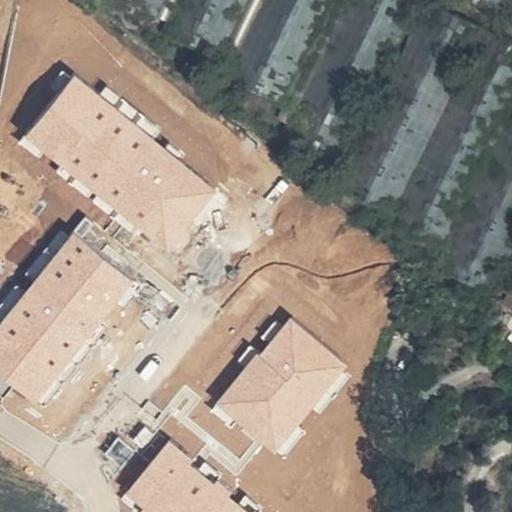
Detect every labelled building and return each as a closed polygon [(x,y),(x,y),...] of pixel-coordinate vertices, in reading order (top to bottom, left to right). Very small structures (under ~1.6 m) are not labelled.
[(196,0),(194,5),(245,31),(262,0),(196,0)] [(279,0),(255,50),(306,73),(341,0),(279,0)] [(426,0),(365,0),(306,110),(357,137),(426,0)] [(449,0),(356,167),(396,193),(498,19),(461,0),(449,0)] [(511,25),(498,19),(396,193),(391,203),(439,232),(511,111),(511,25)] [(183,252),(230,191),(74,73),(27,133),(183,252)] [(511,241),(511,126),(439,244),(490,277),(511,241)] [(511,295),(498,315),(509,325),(511,320),(511,295)] [(279,446),(351,360),(295,313),(223,399),(279,446)] [(256,510),(194,461),(197,457),(173,437),(126,496),(146,511),(265,511),(260,507),(256,510)]
